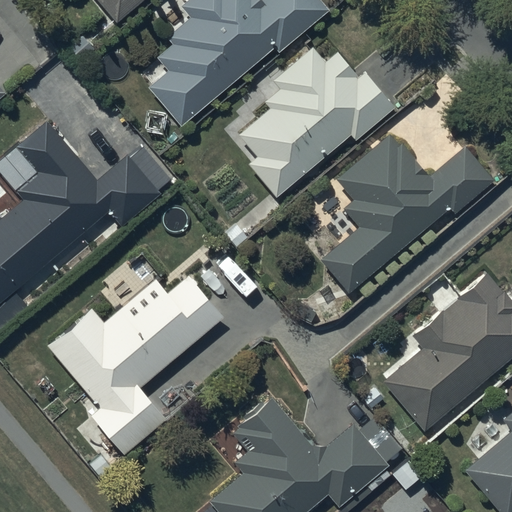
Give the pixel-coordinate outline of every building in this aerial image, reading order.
[(172,70),(151,86),(183,125),(280,48),(284,53),(333,14),(321,0),(260,0),(259,0),(191,0),(181,8),(190,19),(168,36),(174,44),(160,55),(172,70)] [(281,196),(353,134),(358,140),(398,105),(366,68),(358,75),(336,50),(327,59),(314,44),(275,78),(283,88),(266,103),(271,109),(242,135),(260,156),(252,163),(281,196)] [(19,192),(25,200),(0,220),(0,331),(32,305),(18,289),(113,209),(124,223),(176,180),(146,144),(100,182),(49,121),(20,146),(42,172),(19,192)] [(431,178),(392,135),(339,179),(357,202),(347,210),(362,227),(324,258),(353,293),(454,203),(459,210),(497,176),(469,144),(431,178)] [(95,308),(50,344),(101,406),(92,413),(125,454),(169,418),(144,387),(227,320),(192,276),(172,292),(159,277),(106,321),(95,308)] [(425,429),(511,358),(511,301),(492,276),(420,334),(429,344),(385,380),(425,429)] [(318,456),(273,400),(239,425),(241,427),(235,432),(248,450),(234,459),(245,474),(211,498),(221,511),(307,511),(331,493),(340,505),(391,465),(358,423),(318,456)] [(511,511),(511,414),(505,420),(511,427),(511,433),(467,471),(501,511),(511,511)]
